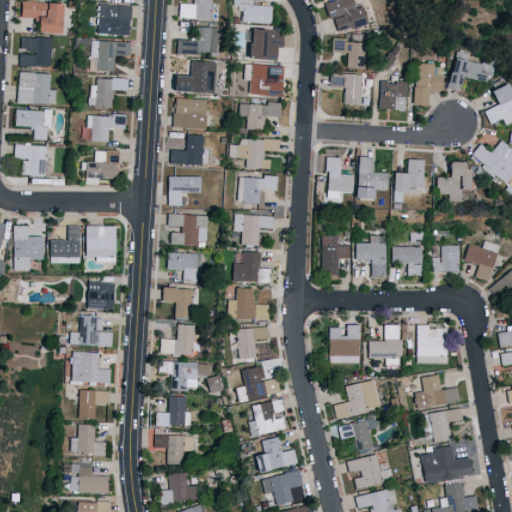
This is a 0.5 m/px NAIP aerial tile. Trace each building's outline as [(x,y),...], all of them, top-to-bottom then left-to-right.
[(209,19),(209,0),(191,0),(191,3),(178,3),(177,17),(209,19)] [(269,23),(270,5),(252,4),(252,0),(231,0),(232,6),(241,6),(241,22),(269,23)] [(362,6),(353,8),(351,0),(329,0),(326,1),(334,31),(366,23),(362,6)] [(34,32),(59,33),(60,2),(19,1),(19,16),(35,17),(34,32)] [(129,5),(97,4),(96,33),(129,34),(129,5)] [(217,27),(193,26),(192,40),(175,39),(175,52),(216,54),(217,27)] [(275,46),(281,46),(281,29),(247,29),(247,58),(275,59),(275,46)] [(50,37),(19,36),(19,48),(27,48),(27,53),(18,53),(17,65),(49,65),(50,37)] [(331,51),(346,51),(345,66),(362,67),(363,40),(331,39),(331,51)] [(128,41),(91,40),(90,55),(96,55),(95,69),(112,70),(112,54),(128,55),(128,41)] [(460,76),(486,82),(491,62),(479,59),(479,63),(464,59),(465,53),(453,50),(445,87),(457,90),(460,76)] [(170,91),(213,92),(214,61),(189,61),(189,76),(171,75),(170,91)] [(413,103),(426,104),(427,90),(440,90),(441,64),(415,63),(413,103)] [(282,65),(243,64),(243,80),(249,80),(248,94),(280,95),(282,65)] [(49,72),(16,71),(16,101),(53,103),(53,89),(48,89),(49,72)] [(342,103),(360,104),(360,74),(342,73),(342,103)] [(110,107),(111,89),(125,90),(126,78),(95,77),(95,85),(88,84),(87,106),(110,107)] [(405,82),(379,80),(378,108),(404,109),(405,82)] [(488,90),(494,104),(482,110),(488,123),(501,118),(504,124),(511,120),(511,95),(510,96),(504,83),(488,90)] [(171,127),(203,128),(204,99),(172,98),(171,127)] [(237,102),(236,116),(245,116),(244,128),(262,129),(262,116),(278,116),(279,104),(237,102)] [(12,125),(31,126),(30,138),(45,139),(45,128),(49,128),(50,110),(13,108),(12,125)] [(89,140),(106,141),(107,127),(123,128),(124,116),(86,114),(85,127),(89,127),(89,140)] [(168,164),(200,164),(201,134),(184,134),(183,149),(168,149),(168,164)] [(268,169),(269,159),(262,158),(262,150),(277,151),(277,139),(239,137),(238,144),(228,144),(227,157),(244,157),(244,168),(268,169)] [(478,143),(470,154),(481,163),(479,166),(503,184),(511,171),(511,150),(498,140),(489,152),(478,143)] [(44,145),(13,143),(12,157),(22,157),(21,174),(43,175),(44,145)] [(96,178),(115,178),(116,150),(93,149),(92,161),(84,160),(83,184),(96,184),(96,178)] [(351,192),(351,174),(338,173),(338,157),(323,156),(323,170),(326,170),(325,197),(337,198),(338,191),(351,192)] [(385,189),(386,172),(371,172),(371,156),(356,156),(354,198),(371,198),(372,188),(385,189)] [(421,187),(422,159),(405,158),(405,172),(391,172),(390,201),(402,201),(402,187),(421,187)] [(462,161),(446,161),(446,176),(434,176),(435,193),(446,193),(446,201),(459,201),(459,190),(467,190),(467,170),(462,170),(462,161)] [(198,176),(166,175),(165,204),(179,205),(179,192),(197,192),(198,176)] [(275,177),(241,176),(240,202),(258,203),(258,189),(274,190),(275,177)] [(206,215),(166,213),(165,225),(179,226),(179,232),(168,232),(168,242),(205,243),(206,215)] [(232,231),(240,231),(239,244),(256,244),(257,228),(272,228),(272,215),(233,214),(232,231)] [(47,262),(77,262),(78,225),(66,224),(65,239),(48,239),(47,262)] [(41,236),(25,235),(26,225),(11,225),(10,269),(27,269),(28,258),(41,259),(41,236)] [(113,226),(84,225),(83,256),(113,257),(113,226)] [(335,234),(319,234),(318,274),(336,275),(337,257),(347,257),(348,244),(335,243),(335,234)] [(353,259),(369,259),(369,276),(383,276),(384,235),(368,235),(368,242),(353,241),(353,259)] [(467,243),(461,260),(477,265),(473,276),(487,280),(499,244),(483,239),(481,247),(467,243)] [(458,245),(440,244),(440,257),(432,256),(432,270),(457,271),(458,245)] [(406,275),(420,275),(421,246),(391,245),(390,263),(406,263),(406,275)] [(194,281),(195,253),(165,251),(164,268),(181,269),(180,281),(194,281)] [(230,281),(269,282),(269,268),(258,267),(258,251),(241,251),(241,263),(231,262),(230,281)] [(504,304),(511,298),(511,269),(511,268),(489,285),(504,304)] [(111,282),(85,281),(85,307),(111,308),(111,282)] [(160,301),(173,302),(173,316),(189,317),(190,288),(161,287),(160,301)] [(252,288),(235,287),(235,300),(228,299),(227,317),(266,319),(267,304),(251,304),(252,288)] [(511,313),(509,314),(511,328),(495,330),(497,346),(511,343),(511,313)] [(110,331),(100,331),(101,316),(78,315),(77,332),(67,331),(67,343),(109,345),(110,331)] [(192,354),(192,324),(176,324),(175,339),(158,338),(158,353),(192,354)] [(357,324),(345,324),(346,335),(340,335),(339,326),(327,327),(328,363),(358,362),(357,324)] [(398,324),(382,324),(382,340),(366,340),(366,358),(385,357),(385,363),(398,363),(398,324)] [(445,363),(444,327),(427,328),(427,324),(414,324),(415,363),(445,363)] [(231,358),(254,357),(253,339),(266,339),(266,326),(235,328),(236,341),(231,342),(231,358)] [(511,350),(499,352),(500,365),(511,363),(511,350)] [(97,368),(97,352),(70,351),(69,381),(108,382),(108,368),(97,368)] [(158,361),(158,373),(170,374),(170,389),(185,389),(185,386),(195,387),(196,376),(206,376),(207,363),(158,361)] [(237,401),(278,392),(274,376),(264,379),(261,365),(239,370),(243,385),(234,387),(237,401)] [(412,392),(415,408),(458,400),(455,386),(439,389),(436,374),(420,377),(422,390),(412,392)] [(204,377),(207,392),(220,390),(217,375),(204,377)] [(333,418),(368,412),(367,407),(377,406),(373,379),(343,385),(346,401),(331,404),(333,418)] [(94,403),(106,404),(107,390),(77,389),(76,417),(93,418),(94,403)] [(189,426),(189,411),(184,411),(184,396),(167,395),(166,412),(154,411),(153,424),(189,426)] [(250,404),(257,434),(284,428),(281,413),(283,412),(280,398),(250,404)] [(428,411),(431,441),(449,440),(447,421),(461,420),(460,408),(428,411)] [(340,438),(353,436),(355,451),(372,448),(368,429),(375,428),(374,419),(338,424),(340,438)] [(103,442),(93,441),(93,424),(75,423),(75,437),(68,437),(68,452),(103,453),(103,442)] [(182,450),(189,450),(189,435),(152,434),(151,450),(165,450),(164,463),(181,464),(182,450)] [(260,439),(262,453),(252,455),(255,471),(295,464),(293,449),(280,451),(278,436),(260,439)] [(467,457),(452,459),(450,446),(418,451),(423,481),(470,474),(467,457)] [(344,459),(347,475),(351,474),(353,487),(391,481),(386,453),(344,459)] [(68,491),(105,492),(105,475),(90,475),(90,463),(69,463),(68,491)] [(260,478),(263,493),(272,491),(275,505),(291,501),(288,488),(300,485),(297,470),(260,478)] [(167,472),(168,490),(159,490),(159,502),(195,500),(194,485),(186,485),(186,471),(167,472)] [(442,484),(444,497),(438,498),(440,506),(431,508),(431,511),(454,511),(476,509),(474,495),(461,497),(459,481),(442,484)] [(353,496),(356,508),(367,505),(368,511),(399,511),(397,505),(396,505),(392,487),(353,496)] [(81,511),(107,511),(108,502),(76,500),(76,511),(81,511)]
